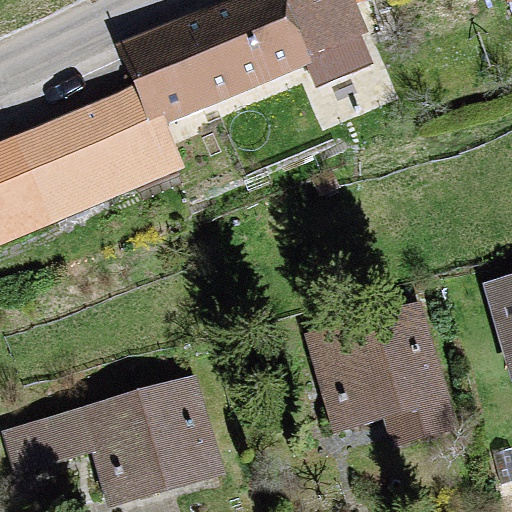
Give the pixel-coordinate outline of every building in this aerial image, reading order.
[(201,103),(304,61),(279,0),(259,0),(126,55),(142,95),(0,154),(0,240),(175,167),(159,126),(203,108),(201,103)] [(279,0),(304,61),(315,89),(372,66),(344,1),(346,0),(279,0)] [(511,295),(495,300),(511,359),(511,295)] [(344,419),(393,404),(402,435),(439,426),(410,324),(323,349),(344,419)] [(86,426),(96,461),(83,465),(93,500),(205,469),(185,399),(86,426)] [(19,472),(80,455),(70,418),(9,435),(19,472)]
